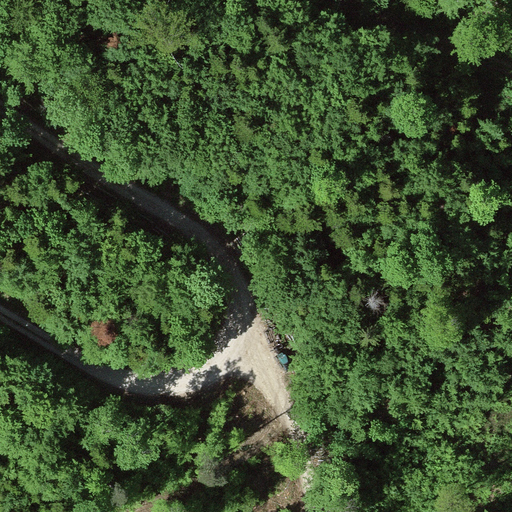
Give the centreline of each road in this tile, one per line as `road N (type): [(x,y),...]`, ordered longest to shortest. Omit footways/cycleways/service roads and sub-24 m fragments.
road 1 (track): [(0,100),(192,227),(225,261),(241,308),(236,342),(184,384),(139,381),(0,312)]
road 2 (track): [(236,342),(267,366),(305,452),(312,511)]
road 3 (track): [(346,0),(511,73)]
